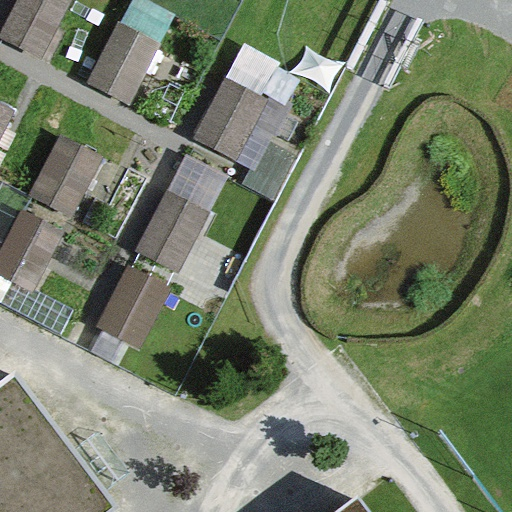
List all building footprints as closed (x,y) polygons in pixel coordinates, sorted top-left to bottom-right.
[(40,55),(67,0),(24,0),(6,38),(40,55)] [(155,44),(122,28),(94,85),(127,101),(155,44)] [(260,99),(228,83),(200,139),(232,155),(260,99)] [(0,125),(8,109),(0,104),(0,125)] [(69,214),(98,156),(63,139),(34,197),(69,214)] [(205,211),(172,195),(143,252),(176,268),(205,211)] [(0,264),(0,270),(31,286),(60,228),(26,212),(0,264)] [(163,284),(130,268),(102,325),(135,341),(163,284)] [(0,511),(112,511),(17,388),(0,400),(0,511)] [(378,511),(365,495),(342,511),(378,511)]
